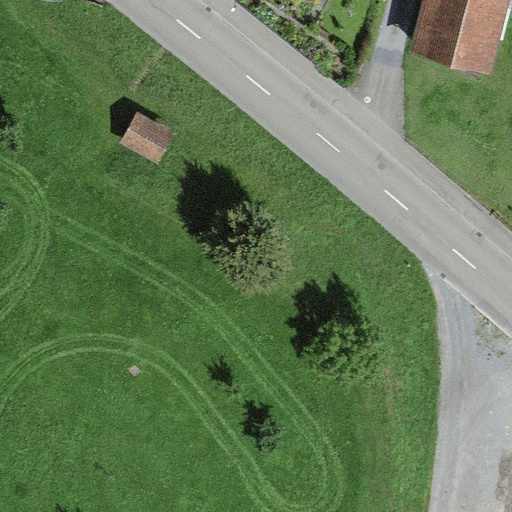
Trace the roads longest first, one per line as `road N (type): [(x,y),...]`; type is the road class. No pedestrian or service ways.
road 1 (residential): [(148,0),(511,281)]
road 2 (track): [(480,252),(465,511)]
road 3 (track): [(408,0),(375,123),(352,165)]
